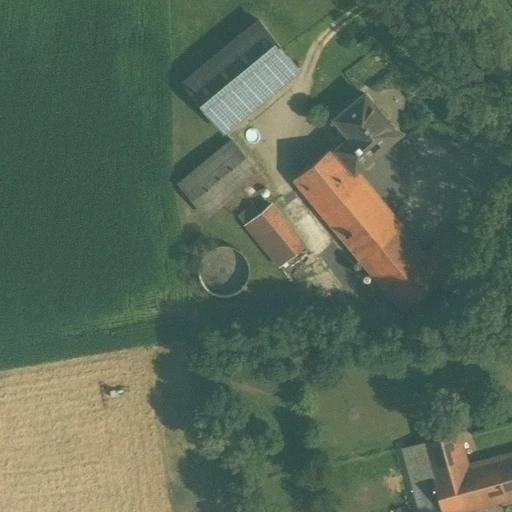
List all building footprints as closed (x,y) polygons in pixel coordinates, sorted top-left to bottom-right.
[(258,20),(183,82),(223,131),(298,69),(281,48),(258,20)] [(350,137),(336,148),(355,170),(397,134),(364,94),(335,118),(350,137)] [(178,178),(170,185),(180,197),(199,219),(250,176),(223,144),(222,142),(178,178)] [(334,144),(293,178),(401,309),(499,228),(482,207),(425,254),(355,170),(336,148),(334,144)] [(272,204),(245,225),(277,267),(304,245),(272,204)] [(224,297),(234,291),(239,284),(241,275),(240,266),(236,258),(229,252),(221,249),(212,248),(204,251),(197,256),(191,266),(191,277),(195,288),(203,295),(213,299),(224,297)] [(458,433),(402,449),(419,511),(459,511),(511,497),(511,418),(481,427),(490,459),(467,465),(458,433)]
